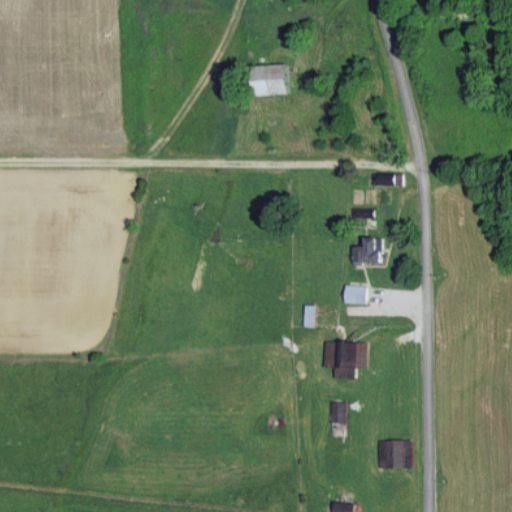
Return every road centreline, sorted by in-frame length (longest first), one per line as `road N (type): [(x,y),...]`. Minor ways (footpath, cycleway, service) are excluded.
road 1 (residential): [(428,511),(423,165),(379,0)]
road 2 (residential): [(423,165),(0,157)]
road 3 (residential): [(149,158),(226,47),(240,0)]
